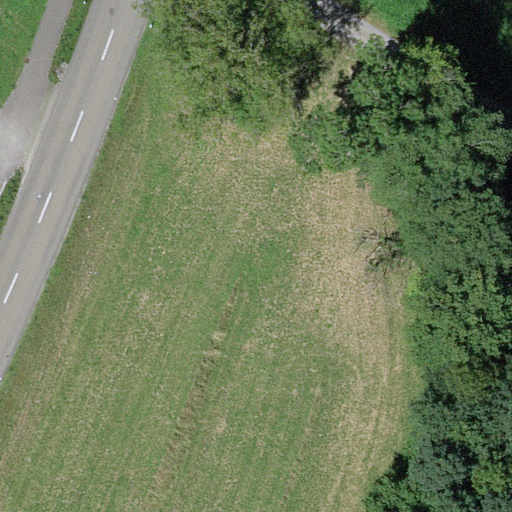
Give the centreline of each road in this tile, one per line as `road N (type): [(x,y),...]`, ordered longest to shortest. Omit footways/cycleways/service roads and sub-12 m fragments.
road 1 (track): [(511,158),(400,511)]
road 2 (secondary): [(0,310),(126,0)]
road 3 (track): [(511,130),(286,0)]
